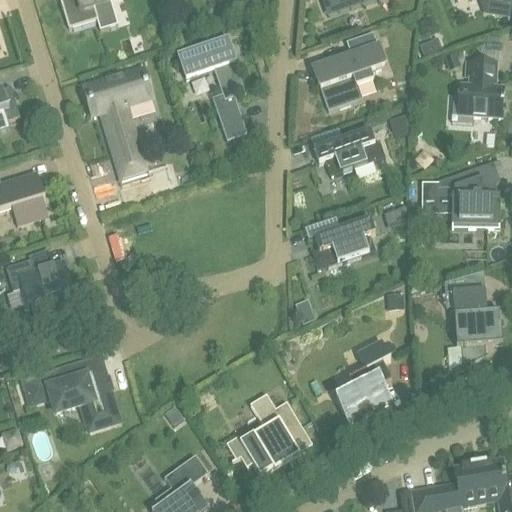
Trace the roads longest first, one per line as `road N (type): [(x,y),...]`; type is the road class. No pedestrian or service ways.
road 1 (residential): [(286,0),(277,74),(276,274),(230,283)]
road 2 (residential): [(114,304),(22,0)]
road 3 (residential): [(311,511),(376,471),(511,411)]
road 4 (residential): [(230,283),(128,347),(114,304)]
